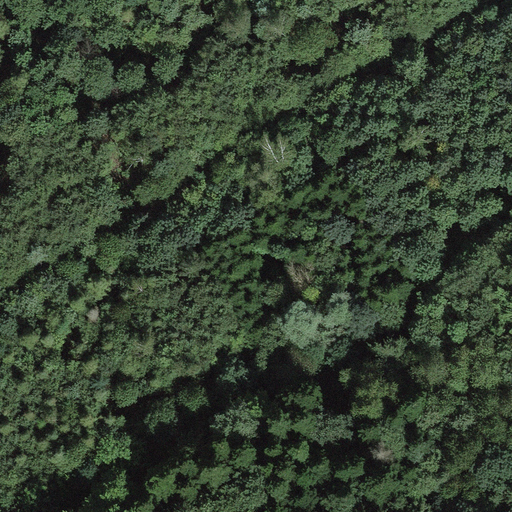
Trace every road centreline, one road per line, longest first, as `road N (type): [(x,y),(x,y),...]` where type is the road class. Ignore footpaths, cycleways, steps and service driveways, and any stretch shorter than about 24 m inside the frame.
road 1 (track): [(0,303),(225,158),(504,0)]
road 2 (track): [(511,221),(422,301),(374,358),(66,511)]
